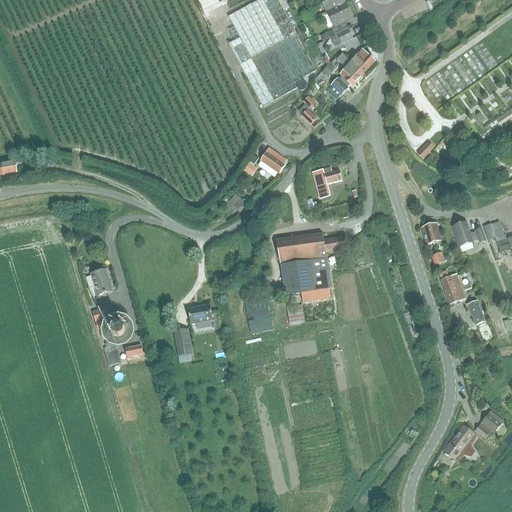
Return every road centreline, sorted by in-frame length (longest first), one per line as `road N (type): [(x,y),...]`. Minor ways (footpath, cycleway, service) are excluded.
road 1 (unclassified): [(407,511),(446,404),(448,369),(375,131)]
road 2 (unclassified): [(0,197),(88,189),(190,233),(220,235),(251,215),(311,151)]
road 3 (track): [(31,165),(106,181),(145,208)]
